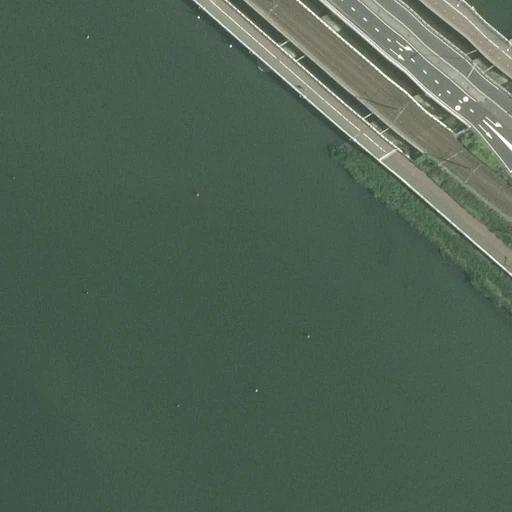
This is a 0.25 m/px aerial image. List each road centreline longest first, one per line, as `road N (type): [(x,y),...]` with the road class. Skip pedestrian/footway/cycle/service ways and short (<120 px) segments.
road 1 (secondary): [(344,0),(481,121)]
road 2 (secondary): [(511,105),(389,0)]
